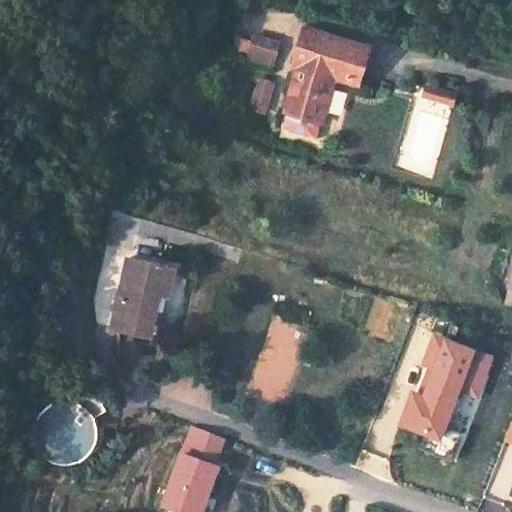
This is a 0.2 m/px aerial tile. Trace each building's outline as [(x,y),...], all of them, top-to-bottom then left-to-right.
[(302,60),(285,111),(322,122),(337,73),(351,76),(361,44),(304,27),(295,58),(302,60)] [(235,39),(231,55),(272,66),(279,42),(253,36),(251,43),(235,39)] [(361,44),(351,76),(360,78),(369,46),(361,44)] [(295,58),(293,67),(299,68),(302,60),(295,58)] [(258,78),(253,97),(267,101),(272,82),(258,78)] [(420,97),(451,106),(455,92),(424,84),(420,97)] [(253,97),(250,107),(264,111),(267,101),(253,97)] [(147,335),(157,295),(166,297),(174,266),(128,256),(111,329),(146,337),(147,335)] [(157,295),(147,335),(156,337),(166,297),(157,295)] [(400,421),(424,430),(418,446),(450,457),(460,431),(441,424),(448,406),(439,402),(444,389),(452,393),(456,384),(473,391),(487,355),(432,335),(422,362),(433,366),(422,396),(411,392),(400,421)] [(72,401),(67,400),(62,400),(57,400),(52,402),(48,403),(44,406),(40,410),(37,414),(34,418),(33,423),(32,428),(32,433),(33,438),(34,443),(37,448),(39,451),(43,455),(47,458),(52,460),(57,462),(62,462),(67,462),(71,461),(76,459),(81,457),(85,454),(88,450),(90,446),(93,441),(94,436),(94,431),(94,426),(93,421),(91,417),(106,409),(94,397),(83,389),(77,403),(72,401)] [(511,414),(503,437),(511,439),(511,414)] [(190,426),(179,454),(175,452),(156,504),(176,511),(198,511),(215,467),(212,465),(222,437),(190,426)]
